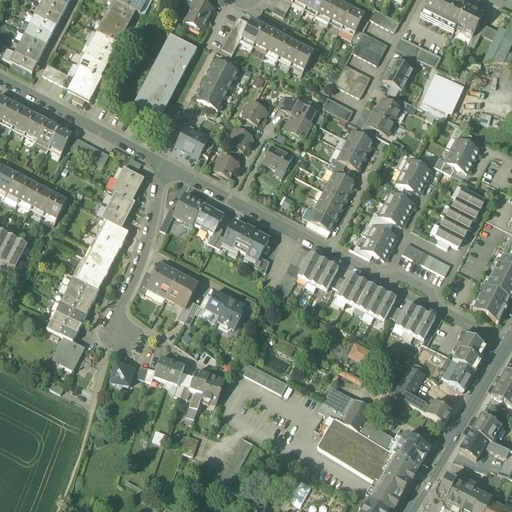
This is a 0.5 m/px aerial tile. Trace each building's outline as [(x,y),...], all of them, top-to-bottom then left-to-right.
[(65,10),(45,0),(42,0),(38,8),(60,20),(65,10)] [(70,1),(67,0),(45,0),(65,10),(70,1)] [(116,0),(115,3),(135,13),(137,14),(143,0),(116,0)] [(291,4),(283,0),(278,0),(276,3),(288,10),(291,4)] [(309,0),(293,0),(292,3),(305,9),(309,0)] [(325,0),(309,0),(305,9),(317,16),(325,0)] [(339,5),(330,0),(325,0),(317,16),(330,22),(339,5)] [(465,9),(446,0),(428,0),(420,18),(453,34),(454,32),(465,9)] [(212,11),(194,2),(183,24),(200,34),(212,11)] [(135,13),(115,3),(109,14),(129,24),(135,13)] [(288,10),(276,3),(274,9),(285,15),(288,10)] [(339,5),(330,22),(342,29),(351,11),(339,5)] [(60,20),(38,8),(34,18),(56,29),(60,20)] [(285,15),(274,9),(271,14),(283,20),(285,15)] [(478,15),(465,9),(454,32),(471,40),(472,40),(478,27),(483,17),(478,15)] [(364,18),(351,11),(342,29),(355,35),(364,18)] [(379,15),(374,12),(369,22),(374,25),(379,15)] [(129,24),(109,14),(104,25),(123,35),(129,24)] [(384,18),(379,15),(374,25),(379,28),(384,18)] [(56,29),(34,18),(29,27),(51,38),(56,29)] [(384,18),(379,28),(384,30),(389,20),(384,18)] [(249,25),(238,19),(235,25),(246,30),(249,25)] [(511,56),(505,56),(511,40),(511,19),(506,33),(499,30),(496,36),(492,45),(483,65),(511,65),(511,56)] [(389,20),(384,30),(388,33),(394,23),(389,20)] [(263,29),(250,22),(249,25),(246,30),(243,36),(241,40),(254,47),(263,29)] [(394,23),(388,33),(394,36),(399,25),(394,23)] [(123,35),(104,25),(98,36),(117,46),(123,35)] [(246,30),(235,25),(232,30),(243,36),(246,30)] [(51,38),(29,27),(24,36),(46,48),(51,38)] [(478,27),(472,40),(471,40),(467,48),(473,51),(479,39),(483,30),(478,27)] [(276,35),(263,29),(254,47),(266,53),(276,35)] [(243,36),(232,30),(230,35),(240,41),(241,40),(243,36)] [(496,36),(483,30),(479,39),(492,45),(496,36)] [(240,41),(230,35),(227,41),(237,46),(240,41)] [(288,41),(276,35),(266,53),(279,60),(288,41)] [(367,38),(362,35),(356,45),(362,48),(367,38)] [(46,48),(24,36),(19,46),(41,57),(46,48)] [(117,46),(98,36),(92,48),(112,58),(117,46)] [(372,40),(367,38),(362,48),(367,51),(372,40)] [(196,51),(172,39),(133,113),(157,126),(196,51)] [(377,43),(372,40),(367,51),(371,53),(377,43)] [(440,61),(400,40),(394,52),(417,63),(435,71),(440,61)] [(237,46),(227,41),(224,46),(235,51),(237,46)] [(301,48),(288,41),(279,60),(291,66),(301,48)] [(377,43),(371,53),(376,56),(382,46),(377,43)] [(362,48),(356,45),(351,56),(356,58),(362,48)] [(41,57),(19,46),(14,55),(36,66),(41,57)] [(235,51),(224,46),(221,51),(232,57),(235,51)] [(382,46),(376,56),(382,59),(387,48),(382,46)] [(92,48),(86,59),(106,69),(112,58),(92,48)] [(313,54),(301,48),(291,66),(304,72),(313,54)] [(362,48),(356,58),(361,61),(367,51),(362,48)] [(367,51),(361,61),(366,63),(371,53),(367,51)] [(371,53),(366,63),(371,66),(376,56),(371,53)] [(36,66),(14,55),(9,64),(28,74),(31,76),(36,66)] [(376,56),(371,66),(376,69),(382,59),(376,56)] [(76,68),(77,69),(79,70),(100,80),(106,69),(86,59),(83,57),(82,57),(76,68)] [(417,63),(406,57),(402,66),(412,72),(417,63)] [(402,66),(393,62),(387,73),(407,83),(413,72),(412,72),(402,66)] [(238,74),(216,63),(214,67),(215,70),(213,74),(233,84),(238,74)] [(28,74),(12,66),(9,72),(25,80),(28,74)] [(53,71),(47,68),(41,79),(47,82),(53,71)] [(350,71),(345,68),(339,78),(345,81),(350,71)] [(100,80),(79,70),(73,81),(74,82),(68,93),(67,94),(87,104),(100,80)] [(53,71),(47,82),(52,85),(58,74),(53,71)] [(350,71),(345,81),(349,83),(355,73),(350,71)] [(355,73),(349,83),(354,86),(360,76),(355,73)] [(407,83),(387,73),(382,84),(402,94),(407,83)] [(58,74),(52,85),(58,87),(63,77),(58,74)] [(233,84),(213,74),(211,78),(208,78),(206,83),(228,94),(233,84)] [(360,76),(354,86),(359,89),(365,78),(360,76)] [(63,77),(58,87),(63,90),(69,79),(63,77)] [(256,78),(252,86),(261,90),(264,81),(256,78)] [(345,81),(339,78),(334,88),(339,91),(345,81)] [(370,81),(365,78),(359,89),(364,91),(370,81)] [(435,78),(423,106),(445,116),(458,88),(435,78)] [(69,79),(63,90),(68,93),(74,82),(73,81),(69,79)] [(345,81),(339,91),(344,94),(349,83),(345,81)] [(228,94),(206,83),(204,87),(204,89),(205,89),(203,93),(223,104),(228,94)] [(349,83),(344,94),(349,96),(354,86),(349,83)] [(354,86),(349,96),(354,99),(359,89),(354,86)] [(359,89),(354,99),(359,102),(364,91),(359,89)] [(223,104),(203,93),(201,97),(200,97),(198,98),(196,103),(217,114),(223,104)] [(84,103),(73,98),(71,103),(81,109),(84,103)] [(107,100),(102,98),(99,105),(103,107),(107,100)] [(0,121),(9,105),(0,100),(0,121)] [(292,106),(282,100),(276,111),(286,116),(292,106)] [(299,107),(298,110),(305,114),(307,111),(309,112),(312,106),(302,101),(299,107)] [(333,104),(327,101),(322,111),(327,114),(333,104)] [(410,108),(398,101),(394,109),(401,112),(401,113),(406,116),(410,108)] [(394,109),(381,102),(375,114),(395,125),(401,113),(401,112),(394,109)] [(299,107),(293,103),(292,106),(286,116),(286,118),(290,120),(288,124),(300,130),(303,123),(310,127),(316,115),(309,112),(307,111),(305,114),(298,110),(299,107)] [(265,112),(250,104),(245,114),(248,115),(244,122),(255,127),(257,128),(265,112)] [(337,106),(333,104),(327,114),(332,117),(337,106)] [(21,111),(9,105),(0,121),(0,124),(12,130),(21,111)] [(342,109),(337,106),(332,117),(337,119),(342,109)] [(342,109),(337,119),(342,122),(347,111),(342,109)] [(34,118),(21,111),(12,130),(24,136),(34,118)] [(352,114),(347,111),(342,122),(347,125),(352,114)] [(395,125),(375,114),(373,113),(366,127),(366,128),(374,132),(387,139),(395,125)] [(479,126),(489,128),(492,117),(482,115),(479,126)] [(47,124),(34,118),(24,136),(37,143),(47,124)] [(255,127),(244,122),(241,127),(252,133),(255,127)] [(300,130),(288,124),(283,133),(303,143),(311,128),(310,127),(303,123),(300,130)] [(47,124),(37,143),(49,149),(59,131),(47,124)] [(216,126),(207,142),(208,142),(207,145),(213,149),(223,130),(216,126)] [(374,132),(366,128),(366,127),(364,126),(361,132),(372,137),(374,132)] [(207,142),(191,134),(193,131),(189,129),(187,132),(185,130),(175,149),(198,161),(200,157),(207,145),(208,142),(207,142)] [(72,138),(59,131),(49,149),(62,156),(66,148),(71,139),(72,138)] [(251,139),(236,131),(231,141),(234,143),(230,149),(243,155),(251,139)] [(471,139),(461,133),(456,142),(467,147),(467,146),(471,139)] [(373,145),(352,134),(347,144),(368,155),(373,145)] [(71,139),(66,148),(71,151),(77,141),(71,139)] [(108,158),(77,141),(71,151),(71,152),(103,169),(108,158)] [(467,147),(456,142),(450,153),(472,165),(478,153),(472,150),(473,149),(467,146),(467,147)] [(368,155),(347,144),(342,153),(363,164),(368,155)] [(207,145),(200,157),(207,161),(213,149),(207,145)] [(292,160),(271,149),(262,166),(275,173),(277,171),(284,176),(292,160)] [(363,164),(342,153),(337,163),(345,168),(358,174),(363,164)] [(472,165),(450,153),(444,165),(455,170),(454,171),(460,174),(460,173),(466,176),(472,165)] [(237,166),(222,158),(217,167),(220,169),(217,175),(229,182),(237,166)] [(345,168),(337,163),(333,161),(330,167),(335,170),(336,169),(342,173),(345,168)] [(140,167),(130,162),(127,167),(138,172),(140,167)] [(409,164),(408,163),(402,174),(426,187),(429,180),(428,179),(430,175),(414,166),(409,164)] [(455,170),(444,165),(440,173),(450,178),(454,171),(455,170)] [(138,172),(127,167),(124,173),(134,178),(138,172)] [(335,170),(330,167),(329,169),(325,176),(331,180),(334,176),(332,175),(335,170)] [(342,173),(336,169),(335,170),(332,175),(334,176),(334,175),(342,180),(345,174),(342,173)] [(16,178),(4,171),(0,178),(0,193),(6,197),(16,178)] [(124,173),(122,172),(116,182),(137,193),(142,182),(134,178),(124,173)] [(426,187),(402,174),(396,186),(418,197),(421,192),(422,193),(426,187)] [(342,180),(334,175),(334,176),(331,180),(329,185),(350,196),(355,186),(342,180)] [(16,178),(6,197),(19,203),(29,185),(16,178)] [(137,193),(116,182),(111,193),(114,195),(131,204),(137,193)] [(29,185),(19,203),(31,210),(41,191),(29,185)] [(350,196),(329,185),(323,195),(345,206),(350,196)] [(53,198),(41,191),(31,210),(43,217),(53,198)] [(484,203),(462,191),(457,201),(479,213),(484,203)] [(131,204),(114,195),(107,208),(125,218),(127,219),(130,212),(129,211),(132,204),(131,204)] [(345,206),(323,195),(318,204),(340,215),(345,206)] [(413,208),(391,196),(385,207),(408,220),(412,213),(410,212),(413,208)] [(66,204),(53,198),(43,217),(56,223),(66,204)] [(203,208),(184,198),(175,214),(172,219),(173,219),(192,229),(193,227),(203,208)] [(479,213),(457,201),(452,211),(473,222),(472,222),(474,223),(479,213)] [(340,215),(318,204),(313,214),(335,225),(340,215)] [(408,220),(385,207),(379,218),(379,219),(393,226),(401,230),(403,225),(405,226),(408,220)] [(125,218),(107,208),(100,221),(107,225),(120,232),(123,225),(122,224),(125,218)] [(223,218),(203,208),(193,227),(212,237),(213,237),(217,230),(223,218)] [(473,222),(452,211),(451,210),(445,220),(467,232),(472,222),(473,222)] [(175,214),(170,211),(159,233),(165,236),(170,225),(173,219),(172,219),(175,214)] [(335,225),(313,214),(308,224),(309,224),(329,235),(330,235),(335,225)] [(393,226),(379,219),(379,218),(374,215),(371,221),(390,231),(393,226)] [(467,232),(445,220),(440,230),(462,241),(467,232)] [(390,231),(371,221),(368,227),(373,230),(373,229),(387,237),(390,231)] [(233,224),(224,242),(222,246),(256,264),(257,265),(260,260),(269,242),(233,224)] [(329,235),(309,224),(306,229),(326,240),(329,235)] [(107,225),(102,233),(101,233),(96,243),(97,243),(87,262),(85,261),(79,272),(74,281),(98,294),(128,236),(120,232),(107,225)] [(387,237),(373,229),(373,230),(367,240),(391,253),(394,246),(393,245),(395,241),(387,237)] [(217,230),(213,237),(212,237),(207,246),(213,249),(219,238),(222,232),(217,230)] [(462,241),(440,230),(435,240),(439,242),(449,247),(457,251),(462,241)] [(224,242),(219,238),(213,249),(219,252),(222,246),(224,242)] [(16,244),(7,239),(0,252),(0,263),(5,266),(16,244)] [(391,253),(367,240),(362,251),(361,252),(372,257),(384,263),(386,259),(387,259),(391,253)] [(449,247),(439,242),(436,247),(447,252),(449,247)] [(511,243),(508,250),(506,249),(501,260),(503,261),(499,267),(511,273),(511,243)] [(26,249),(16,244),(5,266),(15,271),(26,249)] [(412,249),(407,246),(401,257),(407,260),(412,249)] [(372,257),(361,252),(362,251),(356,248),(353,254),(369,263),(372,257)] [(418,252),(412,249),(407,260),(412,263),(418,252)] [(310,255),(299,250),(296,255),(307,261),(309,257),(310,255)] [(423,255),(418,252),(412,263),(417,265),(423,255)] [(307,261),(296,255),(293,260),(304,266),(307,261)] [(423,255),(417,265),(423,268),(428,258),(423,255)] [(319,262),(309,257),(307,261),(304,266),(301,271),(299,276),(297,279),(307,284),(319,262)] [(434,260),(428,258),(423,268),(428,271),(434,260)] [(269,264),(260,260),(257,265),(256,264),(253,270),(265,276),(269,264)] [(304,266),(293,260),(291,265),(301,271),(304,266)] [(439,263),(434,260),(428,271),(433,274),(439,263)] [(319,262),(307,284),(316,289),(328,267),(319,262)] [(444,266),(439,263),(433,274),(439,277),(444,266)] [(301,271),(291,265),(288,271),(299,276),(301,271)] [(450,269),(444,266),(439,277),(444,279),(450,269)] [(178,277),(158,267),(153,278),(147,289),(166,299),(178,277)] [(328,267),(316,289),(326,294),(329,288),(334,277),(337,272),(328,267)] [(511,273),(499,267),(496,273),(494,272),(488,283),(490,284),(487,291),(508,302),(511,303),(511,302),(511,273)] [(79,272),(71,268),(66,277),(74,281),(79,272)] [(299,276),(288,271),(285,276),(296,282),(297,279),(299,276)] [(146,274),(139,290),(137,295),(143,298),(146,293),(145,292),(147,289),(153,278),(146,274)] [(296,282),(285,276),(282,281),(293,287),(296,282)] [(178,277),(166,299),(183,308),(186,310),(189,304),(197,288),(178,277)] [(334,277),(329,288),(334,291),(340,280),(334,277)] [(339,293),(336,299),(346,304),(357,282),(348,277),(345,283),(339,293)] [(340,280),(334,291),(339,293),(345,283),(340,280)] [(98,294),(74,281),(69,290),(94,303),(98,294)] [(293,287),(282,281),(279,287),(290,292),(293,287)] [(357,282),(346,304),(355,309),(367,287),(357,282)] [(290,292),(279,287),(276,292),(287,298),(290,292)] [(367,287),(355,309),(364,314),(376,292),(367,287)] [(94,303),(69,290),(65,298),(90,311),(94,303)] [(487,291),(485,290),(482,296),(480,295),(475,306),(477,307),(473,314),(497,326),(503,314),(506,313),(504,310),(508,302),(487,291)] [(287,298),(276,292),(274,297),(285,303),(287,298)] [(376,292),(364,314),(374,319),(385,297),(376,292)] [(214,295),(204,313),(219,320),(228,302),(214,295)] [(385,297),(374,319),(383,324),(386,318),(392,308),(395,302),(385,297)] [(90,311),(65,298),(60,307),(85,320),(90,311)] [(256,306),(241,298),(238,304),(254,312),(256,306)] [(219,320),(216,325),(234,334),(241,319),(238,318),(243,310),(228,302),(219,320)] [(183,308),(176,322),(184,326),(194,306),(189,304),(186,310),(183,308)] [(194,306),(184,326),(189,329),(199,309),(194,306)] [(85,320),(60,307),(56,315),(81,328),(85,320)] [(397,324),(394,329),(404,334),(415,312),(406,307),(397,324)] [(392,308),(386,318),(392,321),(397,310),(392,308)] [(402,313),(397,310),(392,321),(397,324),(402,313)] [(415,312),(404,334),(413,339),(425,317),(415,312)] [(81,328),(56,315),(52,324),(76,336),(81,328)] [(425,317),(413,339),(423,344),(426,336),(434,321),(425,317)] [(76,336),(52,324),(47,332),(63,340),(72,345),(76,336)] [(423,344),(421,347),(426,350),(432,339),(426,336),(423,344)] [(469,340),(464,337),(460,342),(458,343),(455,349),(458,350),(451,362),(459,367),(474,376),(482,363),(479,361),(486,349),(473,342),(473,341),(470,339),(469,340)] [(72,345),(63,340),(55,356),(63,360),(59,368),(73,375),(85,352),(72,345)] [(275,352),(290,359),(295,347),(281,340),(275,352)] [(355,348),(349,358),(369,368),(374,357),(355,348)] [(170,363),(160,360),(158,365),(155,374),(153,380),(160,383),(165,384),(172,364),(170,363)] [(452,363),(446,360),(441,369),(447,372),(452,363)] [(184,368),(174,365),(174,364),(172,364),(165,384),(169,386),(177,389),(178,386),(182,373),(184,368)] [(286,387),(244,365),(239,376),(281,398),(286,387)] [(133,372),(115,367),(110,385),(128,390),(133,372)] [(474,376),(459,367),(448,385),(463,394),(474,376)] [(148,372),(140,369),(136,381),(144,384),(148,372)] [(411,370),(399,390),(411,397),(423,377),(411,370)] [(155,374),(148,372),(144,384),(151,385),(153,380),(155,374)] [(511,375),(506,372),(495,391),(498,393),(494,400),(511,409),(511,375)] [(208,379),(195,374),(189,391),(189,392),(190,393),(196,395),(202,397),(208,379)] [(351,377),(349,381),(361,387),(363,384),(351,377)] [(202,397),(200,402),(209,405),(208,407),(215,410),(218,402),(217,402),(223,384),(208,379),(202,397)] [(63,392),(47,384),(44,390),(60,398),(63,392)] [(184,389),(178,386),(177,389),(173,399),(180,401),(184,389)] [(390,397),(372,388),(370,393),(374,396),(372,401),(383,408),(390,397)] [(189,391),(184,389),(181,399),(187,402),(190,393),(189,392),(189,391)] [(411,397),(399,390),(394,399),(406,407),(410,399),(411,397)] [(323,406),(335,413),(343,398),(331,391),(323,406)] [(196,395),(193,398),(189,410),(197,413),(200,402),(202,397),(196,395)] [(354,404),(344,399),(344,398),(343,398),(335,413),(346,419),(347,419),(355,404),(354,404)] [(425,408),(410,399),(406,407),(425,418),(429,412),(425,408)] [(451,415),(430,403),(428,406),(431,408),(429,412),(425,418),(443,428),(451,415)] [(360,406),(355,404),(354,404),(355,404),(347,419),(346,419),(342,427),(357,435),(363,423),(370,412),(360,406)] [(335,413),(322,406),(318,414),(342,427),(346,419),(335,413)] [(511,416),(498,409),(495,415),(511,422),(511,416)] [(197,413),(189,410),(184,425),(192,427),(197,413)] [(501,430),(480,418),(470,435),(487,445),(491,447),(501,430)] [(394,459),(355,434),(333,422),(317,449),(318,452),(376,488),(394,459)] [(363,423),(357,435),(393,457),(398,448),(392,445),(393,442),(363,423)] [(186,440),(174,435),(170,444),(183,449),(186,440)] [(487,445),(470,435),(459,453),(476,463),(484,449),(487,445)] [(403,439),(397,436),(393,442),(392,445),(398,448),(403,439)] [(429,451),(405,436),(403,439),(398,448),(393,457),(392,457),(394,458),(417,472),(429,451)] [(197,443),(187,439),(182,456),(192,460),(197,443)] [(252,448),(242,442),(239,447),(249,453),(252,448)] [(491,447),(487,445),(484,449),(487,451),(486,453),(486,454),(504,462),(507,454),(491,447)] [(249,453),(239,447),(236,452),(247,458),(249,453)] [(247,458),(236,452),(233,458),(244,463),(247,458)] [(511,471),(511,456),(507,454),(504,462),(497,477),(508,481),(511,471)] [(244,463),(233,458),(230,463),(241,469),(244,463)] [(370,498),(368,502),(383,511),(392,511),(393,511),(407,487),(417,472),(394,458),(394,459),(376,488),(370,498)] [(241,469),(230,463),(227,468),(238,474),(241,469)] [(238,474),(227,468),(224,473),(235,479),(238,474)] [(235,479),(224,473),(221,479),(232,484),(235,479)] [(232,484),(221,479),(218,484),(229,490),(232,484)] [(475,488),(469,485),(467,490),(446,479),(438,495),(447,500),(444,505),(457,511),(485,511),(489,504),(490,505),(491,502),(480,496),(473,493),(475,488)] [(307,498),(310,487),(300,484),(297,495),(307,498)] [(236,502),(212,487),(209,492),(232,507),(236,502)] [(383,511),(368,502),(364,509),(362,507),(359,511),(383,511)]
